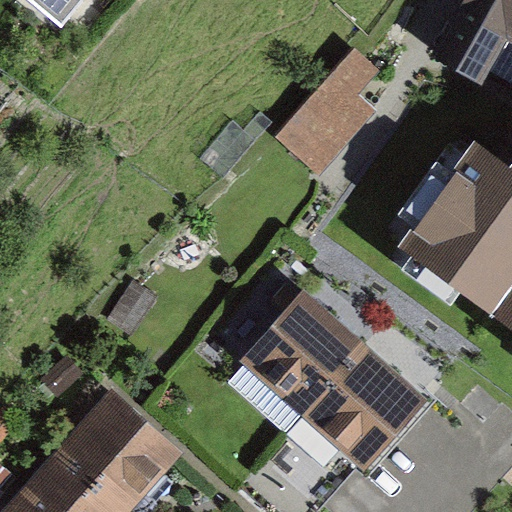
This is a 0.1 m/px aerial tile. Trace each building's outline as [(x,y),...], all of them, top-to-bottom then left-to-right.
[(128,0),(49,0),(97,38),(128,0)] [(511,0),(472,0),(441,57),(491,85),(498,71),(511,78),(511,0)] [(358,58),(283,138),(322,174),(382,110),(364,93),(378,77),(358,58)] [(137,286),(119,322),(144,335),(162,298),(137,286)] [(372,352),(307,298),(250,367),(315,420),(372,352)] [(433,402),(372,352),(315,420),(377,471),(433,402)] [(118,396),(60,463),(116,511),(132,511),(184,453),(118,396)] [(116,511),(60,463),(17,511),(116,511)]
